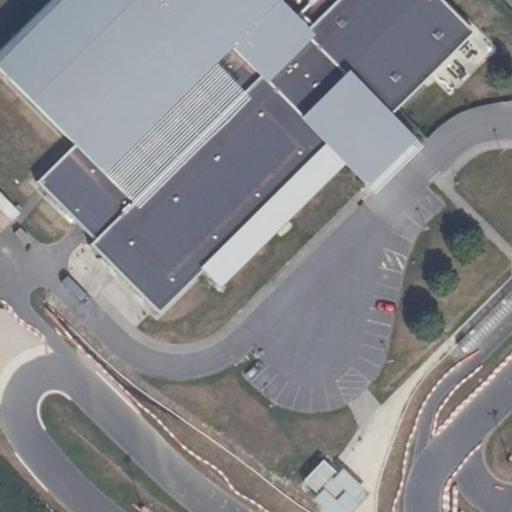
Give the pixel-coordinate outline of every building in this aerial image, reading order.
[(49,0),(0,53),(0,62),(77,138),(39,176),(97,234),(93,238),(162,307),(333,133),(329,129),(369,89),(389,108),(473,23),(452,0),(49,0)] [(431,72),(454,92),(486,56),(463,36),(431,72)] [(0,196),(0,230),(17,213),(0,196)] [(384,462),(349,430),(329,451),(364,483),(384,462)] [(322,456),(296,485),(324,511),(347,511),(364,494),(322,456)]
